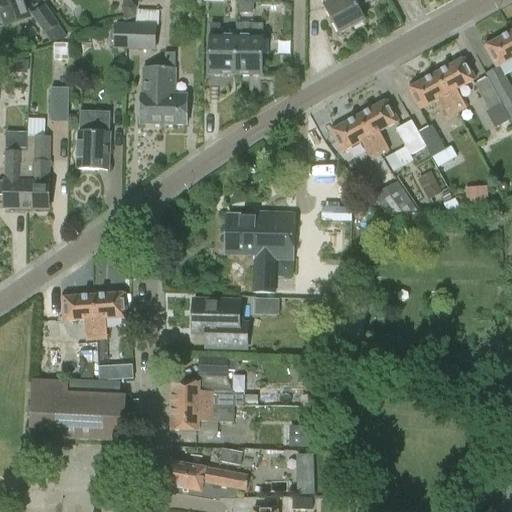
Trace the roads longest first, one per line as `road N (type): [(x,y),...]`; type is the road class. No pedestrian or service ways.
road 1 (residential): [(490,0),(260,128),(132,213)]
road 2 (residential): [(151,500),(143,237),(132,213)]
road 3 (residential): [(132,213),(0,303)]
